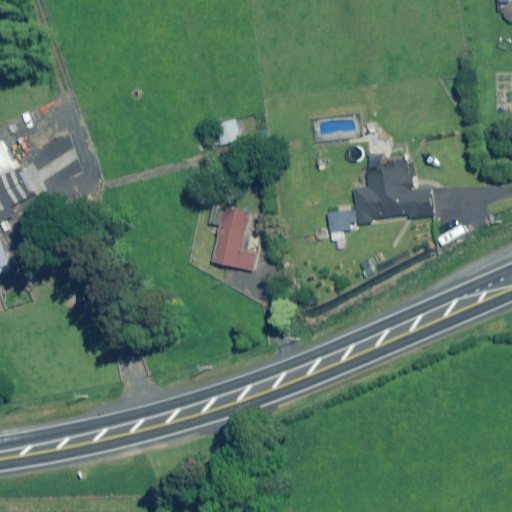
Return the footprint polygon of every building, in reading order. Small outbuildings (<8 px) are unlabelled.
[(245,141),(240,120),(219,125),(223,145),(245,141)] [(16,172),(7,153),(0,156),(0,174),(2,179),(0,179),(0,222),(50,199),(34,164),(16,172)] [(438,189),(420,191),(418,176),(415,176),(413,161),(390,164),(390,170),(372,172),(374,188),(359,190),(363,225),(371,224),(371,220),(413,215),(413,218),(440,215),(438,189)] [(255,213),(218,205),(213,224),(224,226),(216,262),(256,271),(260,254),(247,251),(255,213)] [(356,230),(356,212),(333,213),(335,241),(346,240),(345,230),(356,230)] [(0,276),(16,270),(2,230),(0,230),(0,276)] [(379,274),(374,258),(363,262),(369,278),(379,274)]
